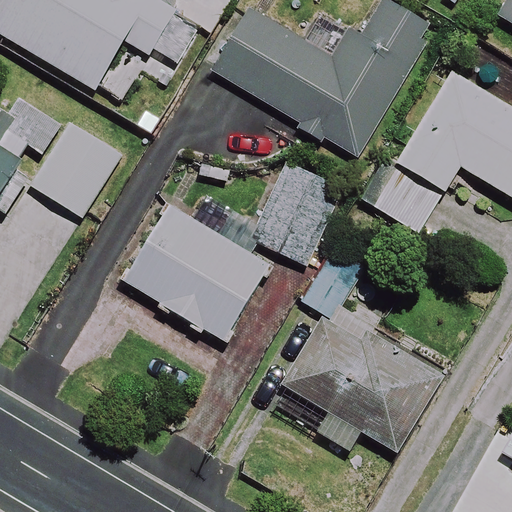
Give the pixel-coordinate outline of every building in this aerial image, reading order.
[(432,34),(380,3),(340,68),(248,13),(212,73),(356,160),(432,34)] [(511,26),(511,3),(502,20),(511,26)] [(511,112),(452,77),(373,209),(420,237),(460,171),(511,201),(511,112)] [(83,222),(124,156),(73,125),(68,133),(39,116),(0,90),(0,214),(4,216),(31,174),(18,165),(27,152),(48,165),(33,190),(83,222)] [(333,193),(279,175),(255,246),(308,264),(333,193)] [(219,240),(235,215),(202,194),(186,220),(171,211),(125,286),(223,347),(270,271),(219,240)] [(444,379),(374,342),(366,338),(386,297),(320,265),(301,305),(327,317),(323,324),(286,394),(335,420),(324,440),(349,453),(357,437),(401,460),(444,379)]
